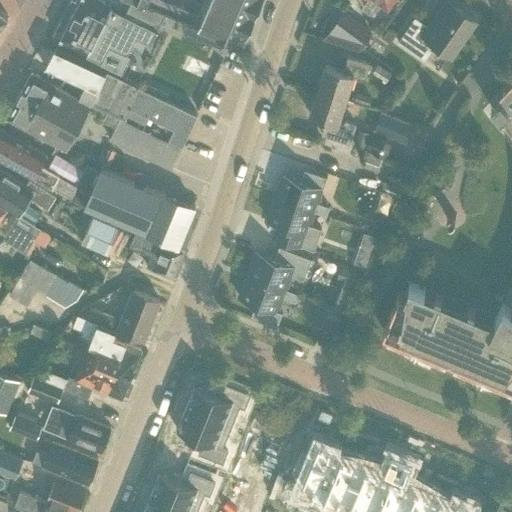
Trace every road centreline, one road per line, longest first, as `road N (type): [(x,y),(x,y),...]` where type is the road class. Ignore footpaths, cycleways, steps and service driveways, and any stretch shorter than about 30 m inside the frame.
road 1 (unclassified): [(511,460),(183,324)]
road 2 (unclassified): [(294,0),(183,324)]
road 3 (unclassified): [(183,324),(106,511)]
